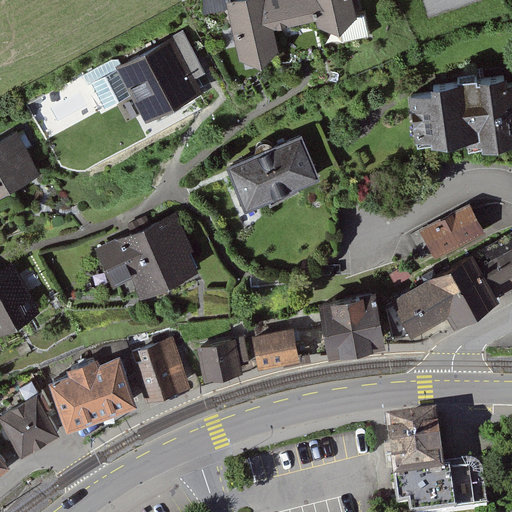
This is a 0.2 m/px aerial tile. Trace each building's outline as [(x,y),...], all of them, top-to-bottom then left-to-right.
[(249,0),(225,5),(236,62),(255,70),(274,56),(270,33),(315,23),(315,28),(335,35),(352,21),(348,0),(249,0)] [(175,39),(116,70),(144,124),(204,92),(175,39)] [(428,95),(411,97),(416,149),(463,144),(464,155),(511,150),(511,82),(507,83),(506,77),(455,82),(455,86),(427,88),(428,95)] [(16,133),(0,141),(0,191),(36,173),(16,133)] [(300,137),(226,166),(244,212),(318,182),(300,137)] [(470,204),(419,232),(434,259),(485,231),(470,204)] [(175,212),(93,246),(109,283),(129,274),(136,292),(198,266),(175,212)] [(511,231),(427,278),(445,310),(451,322),(511,288),(511,231)] [(13,257),(0,264),(0,326),(39,305),(13,257)] [(445,310),(427,278),(383,299),(392,334),(410,331),(445,310)] [(317,310),(324,348),(380,337),(373,299),(361,302),(359,290),(327,296),(329,308),(317,310)] [(293,325),(250,333),(256,363),(299,356),(293,325)] [(140,359),(133,361),(146,397),(188,383),(170,332),(135,345),(140,359)] [(235,336),(194,343),(200,374),(241,367),(235,336)] [(69,371),(47,379),(64,426),(135,400),(118,352),(98,359),(96,353),(66,364),(69,371)] [(36,391),(0,411),(0,422),(17,452),(57,429),(36,391)] [(432,413),(383,420),(396,506),(406,505),(407,511),(451,511),(486,507),(479,459),(440,465),(432,413)]
